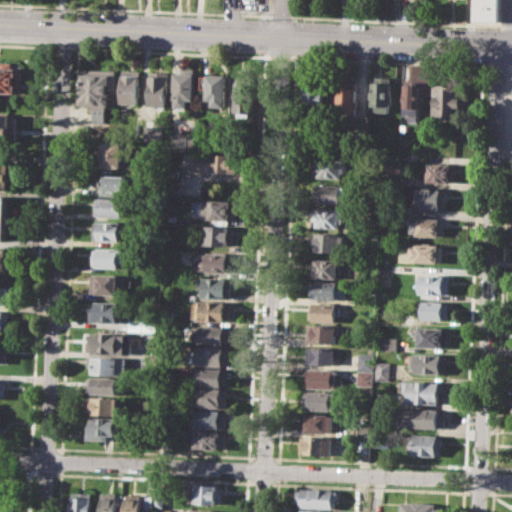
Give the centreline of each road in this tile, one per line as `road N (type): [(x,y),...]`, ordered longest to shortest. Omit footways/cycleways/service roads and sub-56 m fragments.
road 1 (residential): [(0,457),(511,480)]
road 2 (tertiary): [(0,25),(511,48)]
road 3 (residential): [(44,511),(63,28)]
road 4 (residential): [(281,37),(261,511)]
road 5 (residential): [(500,48),(478,511)]
